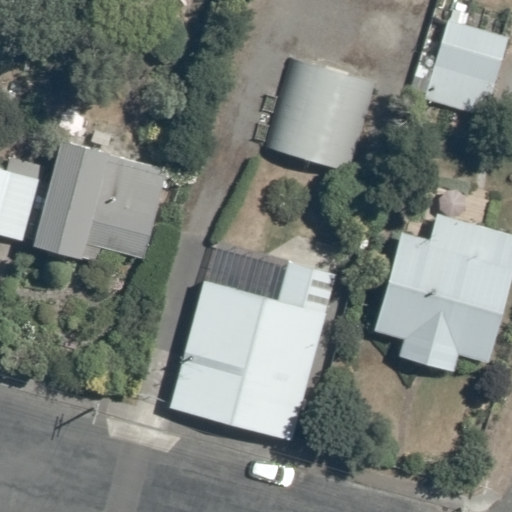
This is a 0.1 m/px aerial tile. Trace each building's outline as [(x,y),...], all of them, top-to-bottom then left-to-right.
[(511,53),(511,34),(453,16),(428,91),(493,112),(511,53)] [(378,81),(298,56),(267,149),(348,175),(378,81)] [(176,176),(72,147),(42,250),(100,267),(106,247),(152,260),(176,176)] [(48,173),(0,157),(0,236),(25,244),(48,173)] [(403,233),(379,332),(411,340),(406,360),(458,373),(462,357),(498,365),(511,306),(511,228),(443,212),(436,241),(403,233)] [(212,284),(177,408),(300,441),(345,274),(293,261),(282,303),(212,284)]
